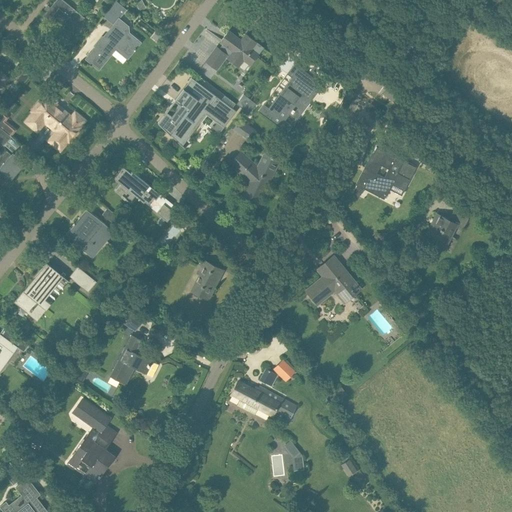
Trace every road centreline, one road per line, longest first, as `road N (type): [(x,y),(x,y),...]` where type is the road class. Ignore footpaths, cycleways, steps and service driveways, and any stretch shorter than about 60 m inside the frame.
road 1 (residential): [(136,511),(268,264)]
road 2 (residential): [(268,264),(365,75)]
road 3 (residential): [(119,113),(268,264)]
road 4 (residential): [(0,270),(119,113)]
road 5 (unclassified): [(511,188),(365,75)]
road 6 (residential): [(0,12),(119,113)]
road 7 (residential): [(119,113),(210,0)]
road 8 (track): [(389,282),(308,188)]
road 9 (unclassified): [(365,75),(267,0)]
